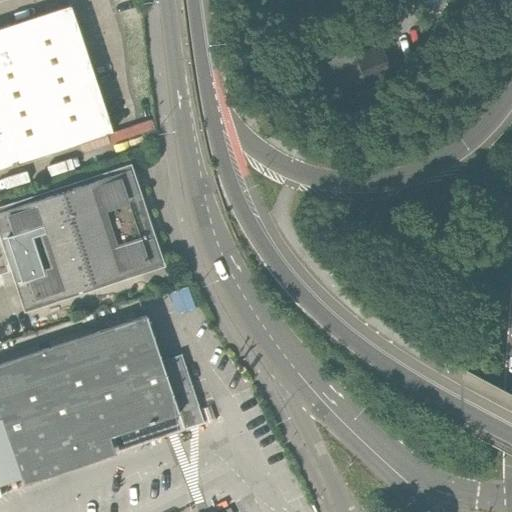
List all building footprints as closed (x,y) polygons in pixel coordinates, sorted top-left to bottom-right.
[(69,8),(0,31),(0,167),(111,129),(69,8)] [(378,41),(355,49),(366,81),(369,89),(392,81),(378,41)] [(366,81),(355,49),(325,60),(332,81),(336,92),(366,81)] [(63,191),(0,211),(0,226),(17,277),(27,307),(159,264),(128,169),(63,191)] [(0,496),(1,496),(0,491),(0,483),(21,476),(24,483),(171,434),(194,426),(204,423),(180,353),(161,360),(146,315),(0,363),(0,496)]
